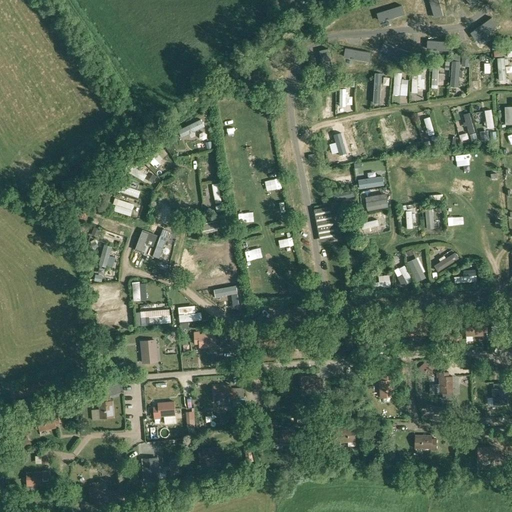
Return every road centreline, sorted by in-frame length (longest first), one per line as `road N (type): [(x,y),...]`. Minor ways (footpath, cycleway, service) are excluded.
road 1 (track): [(296,149),(334,120),(511,86)]
road 2 (track): [(354,307),(365,269),(383,253),(397,244),(461,237)]
road 3 (track): [(178,282),(192,195),(188,161),(178,158)]
